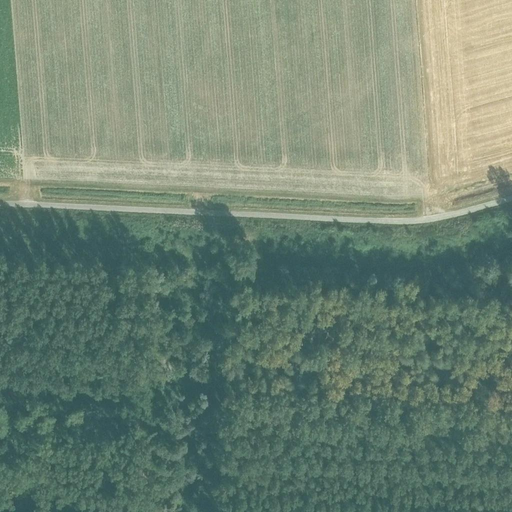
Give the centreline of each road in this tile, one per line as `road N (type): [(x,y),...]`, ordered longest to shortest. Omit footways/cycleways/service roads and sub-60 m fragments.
road 1 (unclassified): [(511,200),(414,222),(0,205)]
road 2 (track): [(154,250),(141,511)]
road 3 (track): [(178,511),(192,254)]
road 4 (track): [(220,511),(233,255)]
